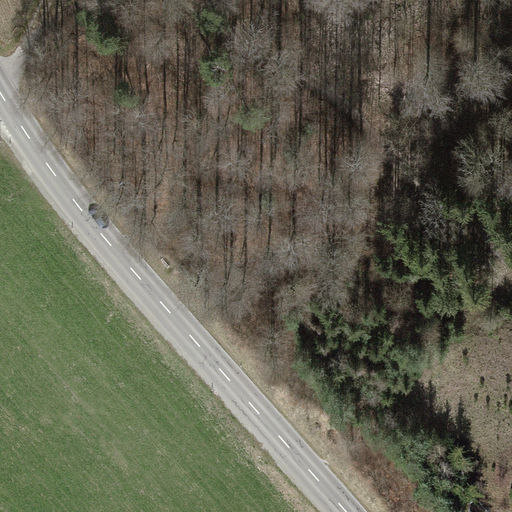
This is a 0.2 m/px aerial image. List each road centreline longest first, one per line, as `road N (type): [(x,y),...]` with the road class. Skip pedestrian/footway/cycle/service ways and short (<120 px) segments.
road 1 (secondary): [(346,511),(83,213),(0,92)]
road 2 (track): [(108,0),(289,70),(353,113),(394,163),(511,262)]
